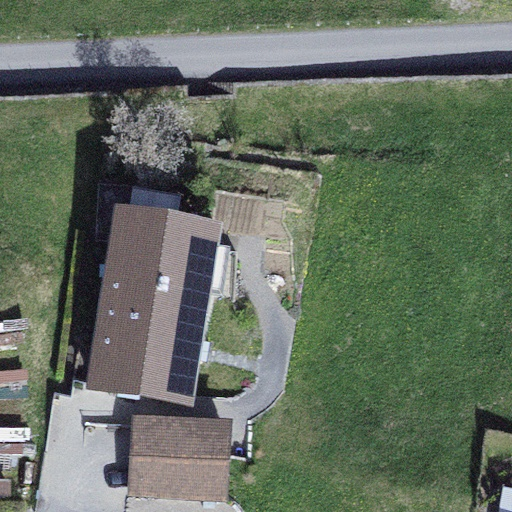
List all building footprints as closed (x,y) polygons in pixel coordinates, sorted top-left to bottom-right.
[(161,241),(168,243),(170,195),(100,191),(97,245),(110,245),(110,242),(100,242),(103,194),(162,198),(161,241)] [(137,395),(185,403),(192,364),(193,353),(195,344),(202,298),(210,252),(210,250),(168,243),(161,241),(162,198),(103,194),(100,242),(110,242),(110,245),(104,343),(96,389),(137,395)] [(202,298),(222,301),(230,255),(210,252),(202,298)] [(192,364),(207,366),(211,347),(195,344),(193,353),(192,364)] [(130,498),(159,500),(164,429),(134,428),(130,498)] [(164,429),(159,500),(223,503),(227,433),(164,429)]
